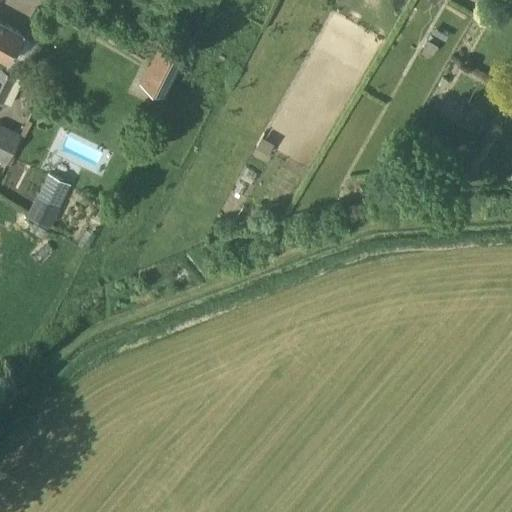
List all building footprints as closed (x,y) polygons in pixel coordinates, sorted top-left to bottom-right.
[(0,19),(0,56),(8,61),(24,33),(0,19)] [(428,39),(421,53),(428,57),(431,53),(433,54),(439,44),(428,39)] [(159,41),(145,69),(170,81),(184,53),(159,41)] [(0,100),(1,101),(14,76),(1,70),(0,72),(0,100)] [(167,124),(175,108),(164,102),(156,119),(167,124)] [(22,134),(0,123),(0,157),(7,162),(22,134)] [(70,181),(50,171),(29,212),(49,224),(70,181)]
